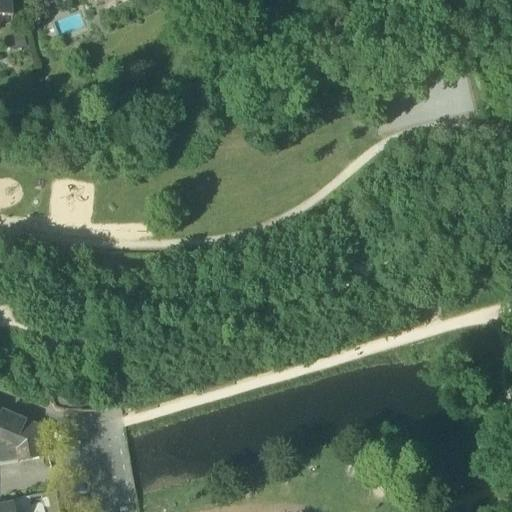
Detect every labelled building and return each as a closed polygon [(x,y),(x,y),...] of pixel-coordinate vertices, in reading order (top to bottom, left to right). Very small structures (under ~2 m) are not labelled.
[(0,0),(0,23),(11,23),(9,0),(14,0),(13,0),(0,0)] [(0,466),(17,464),(16,462),(48,457),(44,431),(0,413),(0,466)] [(40,498),(42,507),(43,511),(56,511),(55,498),(54,496),(40,498)] [(40,498),(26,501),(29,509),(42,507),(40,498)] [(0,511),(43,511),(42,507),(29,509),(26,501),(6,504),(7,508),(0,509),(0,511)]
